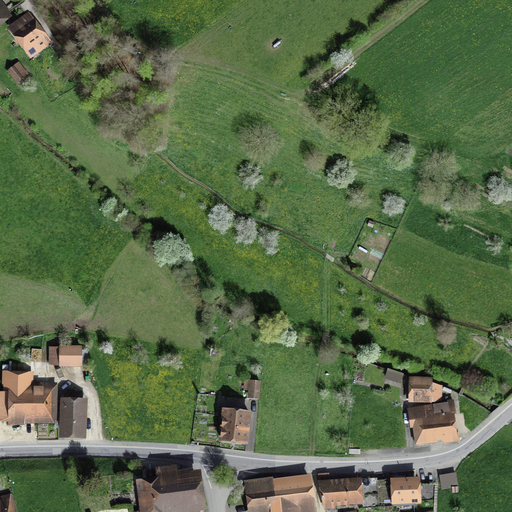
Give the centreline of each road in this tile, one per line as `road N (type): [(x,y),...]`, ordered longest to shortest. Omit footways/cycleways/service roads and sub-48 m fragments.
road 1 (tertiary): [(203,456),(293,467),(436,461),(511,411)]
road 2 (tertiary): [(0,452),(203,456)]
